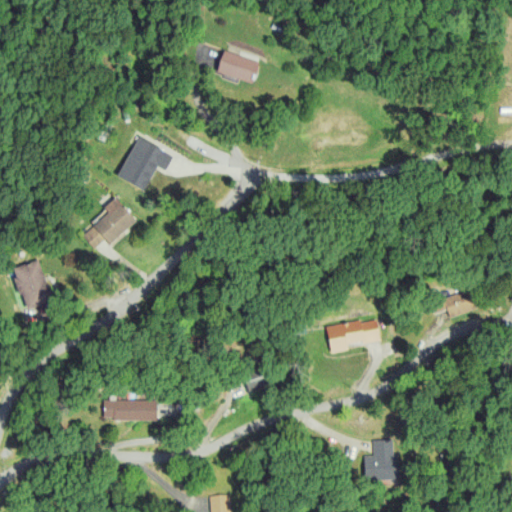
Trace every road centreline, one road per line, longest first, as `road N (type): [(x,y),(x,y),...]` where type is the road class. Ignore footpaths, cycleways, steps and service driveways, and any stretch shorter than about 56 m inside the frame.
road 1 (residential): [(0,486),(32,458),(66,450),(197,456),(276,420),(377,394),(453,348),(493,334),(511,337)]
road 2 (residential): [(0,426),(11,391),(34,368),(115,309),(261,178)]
road 3 (residential): [(261,178),(369,176),(511,144)]
